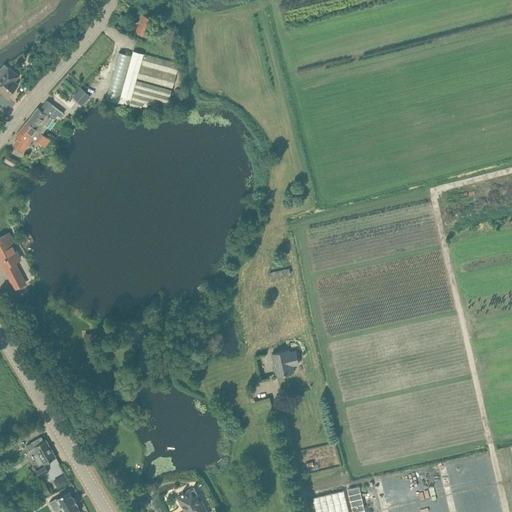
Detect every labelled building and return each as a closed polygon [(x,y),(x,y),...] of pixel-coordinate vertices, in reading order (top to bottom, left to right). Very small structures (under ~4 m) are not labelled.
[(143,14),(136,31),(148,36),(155,19),(143,14)] [(133,51),(119,102),(141,108),(143,102),(155,105),(157,99),(168,102),(179,63),(133,51)] [(14,85),(17,82),(15,81),(19,75),(9,66),(0,77),(0,89),(8,96),(16,87),(14,85)] [(38,107),(27,121),(42,132),(53,119),(57,114),(60,116),(63,113),(47,100),(42,107),(43,108),(41,110),(38,107)] [(13,144),(21,150),(23,152),(34,138),(36,139),(36,140),(44,147),(51,139),(42,132),(27,121),(15,136),(18,138),(13,144)] [(4,162),(13,166),(16,160),(7,156),(4,162)] [(14,243),(13,242),(9,233),(0,237),(0,261),(3,268),(4,267),(15,288),(25,283),(14,262),(20,259),(12,244),(14,243)] [(97,333),(84,334),(85,351),(98,350),(97,333)] [(288,350),(281,351),(272,354),(277,375),(293,371),(292,365),(299,363),(296,350),(289,352),(288,350)] [(269,395),(251,401),(253,410),(272,404),(269,395)] [(41,436),(33,441),(21,449),(23,453),(34,447),(44,464),(56,457),(46,439),(44,441),(41,436)] [(35,471),(39,476),(48,471),(45,465),(35,471)] [(46,484),(37,489),(42,498),(51,493),(46,484)] [(207,511),(194,486),(190,489),(183,492),(183,491),(181,492),(182,494),(177,497),(185,511),(207,511)] [(349,511),(344,490),(322,495),(312,497),(315,511),(349,511)] [(79,511),(81,511),(77,504),(78,503),(75,496),(73,497),(69,491),(64,493),(63,493),(62,494),(50,502),(54,509),(58,511),(63,508),(64,511),(79,511)]
